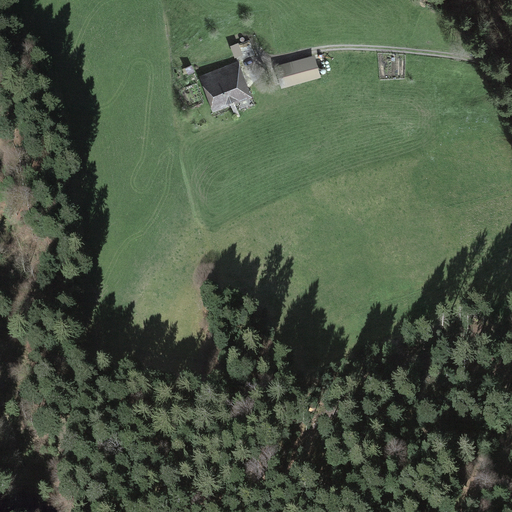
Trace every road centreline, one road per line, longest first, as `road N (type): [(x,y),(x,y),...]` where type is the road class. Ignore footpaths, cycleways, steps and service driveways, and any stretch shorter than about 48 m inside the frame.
road 1 (track): [(118,511),(72,144),(50,65),(12,0)]
road 2 (track): [(275,58),(329,48),(426,52),(486,65),(511,82)]
